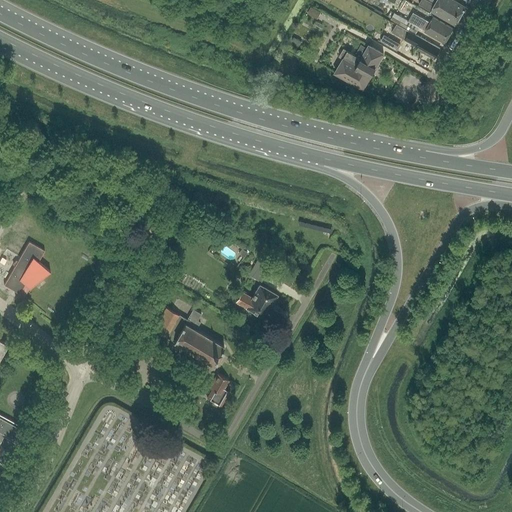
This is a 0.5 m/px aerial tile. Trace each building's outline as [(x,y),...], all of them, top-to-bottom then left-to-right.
[(455,26),(460,18),(440,6),(439,8),(434,5),(435,4),(430,1),(427,0),(421,0),(419,4),(455,26)] [(440,6),(460,18),(466,7),(454,0),(430,0),(430,1),(435,4),(434,5),(439,8),(440,6)] [(317,19),(321,12),(312,7),(308,14),(317,19)] [(445,43),(453,29),(433,17),(429,24),(412,14),(409,21),(394,13),(391,19),(416,34),(420,28),(425,31),(425,32),(445,43)] [(435,57),(440,49),(410,32),(411,31),(397,23),(393,31),(407,39),(418,45),(416,48),(425,53),(426,52),(435,57)] [(376,66),(384,53),(369,45),(368,48),(361,44),(355,55),(344,48),(339,56),(343,59),(335,72),(363,88),(371,75),(371,76),(377,66),(376,66)] [(30,288),(50,271),(38,261),(45,250),(29,241),(4,285),(19,293),(16,298),(22,302),(30,288)] [(252,275),(264,281),(274,263),(261,256),(252,275)] [(235,302),(247,308),(264,318),(277,295),(260,285),(252,297),(241,291),(235,302)] [(174,342),(213,365),(224,347),(196,330),(200,322),(198,321),(202,314),(193,309),(187,319),(166,307),(153,329),(174,341),(174,342)] [(221,406),(230,391),(224,388),(229,380),(217,373),(209,388),(212,389),(207,398),(221,406)] [(0,474),(5,466),(0,462),(0,442),(4,436),(17,443),(25,429),(0,415),(0,474)]
